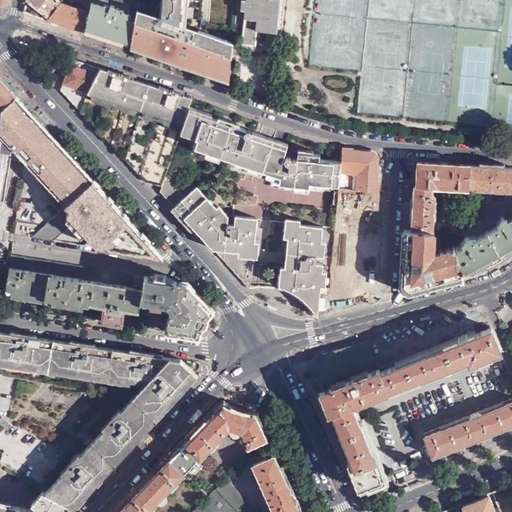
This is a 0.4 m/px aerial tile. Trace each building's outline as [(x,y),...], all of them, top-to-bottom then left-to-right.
[(26,0),(25,11),(47,19),(61,1),(59,0),(26,0)] [(89,12),(85,33),(122,46),(123,42),(127,21),(131,0),(74,0),(91,6),(89,12)] [(161,0),(160,18),(138,11),(132,47),(228,80),(232,44),(179,25),(180,0),(161,0)] [(245,0),(246,0),(241,0),(241,11),(245,11),(241,44),(255,46),(256,31),(274,32),(276,0),(245,0)] [(61,1),(47,19),(83,33),(85,33),(89,12),(62,2),(61,1)] [(131,43),(132,39),(135,22),(127,21),(123,42),(131,43)] [(80,110),(101,68),(74,60),(61,90),(80,110)] [(189,104),(191,98),(165,91),(138,82),(139,80),(101,68),(80,110),(122,155),(142,177),(156,175),(161,164),(167,167),(179,130),(181,126),(189,104)] [(16,96),(0,79),(0,109),(1,109),(2,110),(16,96)] [(165,91),(191,98),(139,80),(138,82),(165,91)] [(25,161),(32,113),(16,96),(2,110),(1,109),(0,116),(0,198),(3,199),(12,148),(25,161)] [(185,127),(194,106),(189,104),(181,126),(185,127)] [(212,113),(194,106),(185,127),(189,129),(187,133),(196,136),(193,145),(248,164),(244,178),(237,177),(235,187),(232,186),(230,203),(233,204),(232,214),(226,214),(225,215),(224,217),(195,184),(193,185),(173,204),(194,227),(212,248),(252,252),(256,218),(269,219),(268,232),(274,232),(275,220),(289,222),(294,222),(292,236),(288,235),(286,251),(294,251),(293,265),(285,265),(283,284),(293,289),(300,294),(306,299),(311,305),(317,314),(323,262),(315,261),(316,253),(319,254),(323,225),(335,226),(337,202),(338,188),(341,161),(319,158),(319,153),(293,150),(292,158),(291,157),(289,155),(287,155),(285,155),(284,156),(283,158),(284,160),(281,159),(287,143),(211,116),(212,113)] [(65,206),(93,180),(42,124),(32,113),(25,161),(34,171),(65,206)] [(374,152),(343,148),(341,161),(338,188),(375,191),(378,157),(374,152)] [(468,187),(469,165),(417,161),(416,186),(433,187),(434,187),(468,189),(468,187)] [(156,175),(142,177),(145,180),(161,185),(165,174),(167,167),(161,164),(156,175)] [(511,167),(469,165),(468,187),(475,188),(475,189),(510,191),(510,182),(511,167)] [(165,174),(161,185),(159,189),(173,204),(193,185),(190,181),(179,190),(165,174)] [(433,187),(416,186),(413,186),(410,230),(431,232),(433,187)] [(475,188),(468,187),(468,189),(466,219),(466,221),(480,222),(482,197),(474,197),(475,189),(475,188)] [(375,191),(338,188),(337,202),(359,204),(357,233),(361,233),(360,240),(372,242),(375,191)] [(455,246),(464,276),(477,272),(497,264),(511,253),(511,229),(511,230),(505,218),(503,214),(496,217),(500,222),(470,237),(467,233),(462,236),(465,241),(456,245),(455,246)] [(449,233),(451,233),(456,233),(457,222),(450,222),(449,233)] [(410,230),(403,230),(400,288),(405,291),(411,290),(464,276),(455,246),(431,255),(432,232),(431,232),(410,230)] [(344,232),(343,239),(353,240),(353,232),(344,232)] [(370,264),(372,242),(360,240),(359,248),(352,248),(353,240),(343,239),(341,273),(349,274),(349,284),(350,286),(353,288),(355,289),(358,288),(361,286),(361,283),(362,275),(371,276),(372,264),(370,264)] [(212,248),(248,288),(252,252),(212,248)] [(286,251),(285,265),(293,265),(294,251),(286,251)] [(5,285),(5,286),(14,288),(13,293),(82,304),(83,298),(90,300),(95,267),(10,254),(6,285),(5,285)] [(105,302),(102,321),(121,324),(124,305),(139,307),(140,299),(142,287),(132,286),(134,275),(134,273),(95,267),(90,300),(105,302)] [(132,286),(142,287),(144,277),(134,275),(132,286)] [(170,304),(167,331),(199,336),(202,325),(206,318),(213,310),(187,282),(144,275),(144,277),(142,287),(140,299),(170,304)] [(475,331),(381,369),(390,391),(391,393),(469,363),(469,365),(501,352),(492,328),(477,334),(475,331)] [(68,502),(73,507),(75,505),(196,371),(181,359),(0,329),(0,358),(147,382),(48,492),(68,502)] [(390,391),(381,369),(370,342),(324,354),(323,365),(321,373),(312,386),(324,417),(332,414),(351,407),(390,391)] [(511,426),(511,398),(424,434),(434,459),(511,426)] [(224,403),(187,442),(201,456),(229,427),(232,432),(235,433),(239,433),(241,431),(243,431),(249,444),(266,437),(256,415),(243,412),(235,410),(224,403)] [(351,407),(332,414),(351,460),(347,462),(358,488),(385,478),(374,451),(370,452),(351,407)] [(187,442),(127,505),(133,511),(147,511),(159,500),(165,500),(166,498),(165,493),(183,474),(190,481),(203,467),(199,463),(204,458),(201,456),(187,442)] [(299,511),(299,508),(274,455),(254,464),(258,475),(252,478),(256,488),(260,486),(263,493),(266,492),(273,510),(271,511),(299,511)] [(255,511),(226,480),(194,511),(255,511)] [(0,511),(67,511),(73,507),(68,502),(48,492),(45,491),(34,503),(37,506),(33,511),(0,503),(0,511)] [(494,511),(487,494),(462,504),(464,511),(494,511)]
